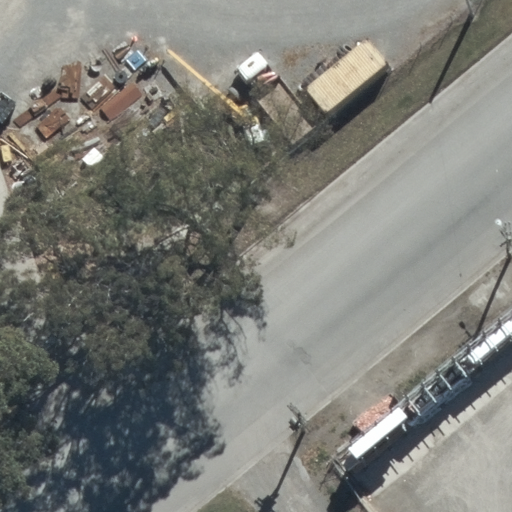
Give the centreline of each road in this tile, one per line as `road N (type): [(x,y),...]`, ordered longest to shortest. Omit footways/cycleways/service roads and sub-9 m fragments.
road 1 (unclassified): [(511,130),(53,511)]
road 2 (unknown): [(177,408),(251,511)]
